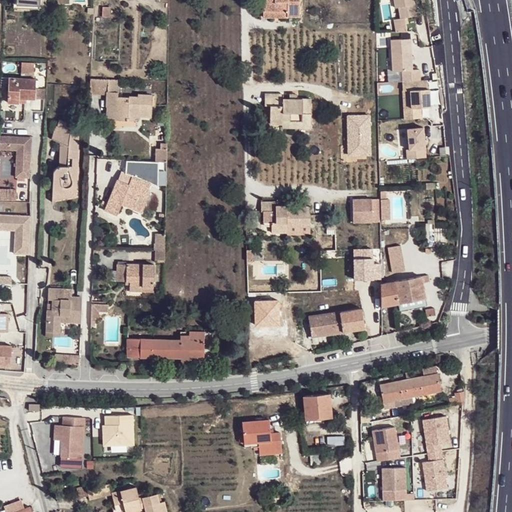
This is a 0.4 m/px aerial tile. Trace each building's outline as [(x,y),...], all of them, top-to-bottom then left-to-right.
[(41,9),(41,0),(38,0),(38,5),(18,4),(17,0),(14,0),(14,7),(41,9)] [(263,0),(263,11),(287,11),(288,15),(299,15),(299,0),(263,0)] [(412,0),(393,0),(395,7),(398,6),(400,17),(415,14),(412,0)] [(410,34),(390,35),(392,70),(402,70),(412,69),(410,34)] [(35,64),(21,63),(21,78),(34,78),(35,64)] [(427,89),(427,80),(419,80),(419,69),(402,70),(402,89),(410,89),(411,107),(403,108),(404,118),(420,118),(419,107),(429,107),(428,89),(427,89)] [(7,102),(19,103),(19,98),(26,98),(35,99),(36,79),(9,77),(7,102)] [(90,86),(90,93),(106,94),(106,108),(107,108),(107,120),(135,121),(135,115),(151,116),(152,103),(145,103),(145,95),(137,95),(137,98),(117,97),(118,79),(91,78),(90,86)] [(44,89),(36,88),(35,99),(44,99),(44,89)] [(270,123),(282,123),(283,121),(300,121),(301,127),(310,128),(311,99),(283,99),(283,95),(265,95),(265,105),(270,106),(270,123)] [(371,114),(346,115),(347,156),(372,156),(371,114)] [(53,173),(53,192),(67,195),(68,188),(75,188),(76,172),(67,168),(68,159),(77,159),(79,129),(71,128),(66,123),(59,120),(58,126),(56,125),(52,139),(60,143),(59,166),(55,168),(54,170),(53,173)] [(407,158),(410,158),(425,157),(423,127),(408,128),(409,149),(406,149),(407,158)] [(30,139),(0,137),(0,151),(16,152),(15,179),(28,179),(30,139)] [(154,161),(166,161),(167,142),(159,142),(159,148),(154,147),(154,161)] [(67,168),(76,172),(76,171),(77,159),(68,159),(67,168)] [(123,199),(143,208),(150,193),(146,191),(150,183),(132,176),(129,184),(118,180),(105,210),(117,215),(121,204),(123,199)] [(67,195),(53,192),(53,201),(75,196),(75,188),(68,188),(67,195)] [(16,191),(0,190),(0,200),(16,201),(16,191)] [(386,190),(379,191),(380,219),(389,219),(388,198),(386,198),(386,190)] [(141,212),(143,208),(123,199),(121,204),(141,212)] [(371,199),(353,199),(353,222),(372,222),(371,199)] [(291,225),(309,226),(310,207),(292,206),(292,209),(286,208),(286,206),(279,206),(279,202),(261,202),(261,211),(275,212),(275,222),(271,221),(271,232),(286,232),(286,229),(286,221),(291,221),(291,225)] [(31,217),(0,215),(0,230),(16,231),(15,254),(29,255),(31,217)] [(335,219),(326,219),(327,229),(336,229),(335,219)] [(309,230),(309,226),(291,225),(291,221),(286,221),(286,229),(309,230)] [(165,242),(165,233),(157,233),(157,242),(165,242)] [(165,251),(165,242),(157,242),(154,242),(154,250),(165,251)] [(402,246),(388,247),(389,274),(404,273),(402,246)] [(374,250),(353,250),(353,281),(382,281),(382,264),(375,264),(374,250)] [(141,286),(141,292),(152,292),(153,265),(116,264),(116,282),(129,282),(129,286),(141,286)] [(381,293),(381,307),(423,298),(421,287),(429,285),(427,275),(419,277),(397,280),(396,277),(392,278),(392,281),(381,283),(381,290),(381,293)] [(80,326),(81,301),(62,299),(63,293),(47,292),(46,303),(51,303),(50,313),(45,313),(44,335),(58,335),(58,325),(80,326)] [(278,301),(254,302),(254,327),(279,326),(278,301)] [(91,303),(91,317),(96,317),(96,311),(108,312),(108,304),(91,303)] [(311,337),(377,326),(374,312),(366,313),(366,310),(362,311),(361,309),(308,317),(311,337)] [(426,317),(430,316),(435,312),(434,309),(426,310),(426,317)] [(8,315),(0,314),(0,332),(7,333),(8,315)] [(180,340),(127,339),(126,357),(180,358),(189,358),(203,359),(204,332),(180,331),(180,340)] [(0,351),(0,371),(10,372),(11,352),(0,351)] [(438,373),(380,385),(385,408),(398,406),(397,400),(441,390),(438,373)] [(455,393),(457,405),(467,404),(465,391),(455,393)] [(304,396),(306,418),(323,416),(331,416),(329,393),(304,396)] [(134,445),(132,416),(105,418),(105,427),(103,428),(104,448),(134,445)] [(447,417),(424,420),(429,454),(443,451),(442,444),(450,443),(447,417)] [(260,418),(242,419),(243,433),(242,433),(241,434),(240,435),(240,437),(240,438),(242,439),(244,440),(253,439),(254,444),(259,443),(259,451),(281,449),(280,430),(270,431),(269,423),(261,423),(260,418)] [(84,462),(84,422),(62,422),(62,430),(62,445),(63,462),(84,462)] [(397,426),(375,430),(380,460),(402,457),(397,426)] [(449,486),(443,451),(429,454),(430,459),(423,461),(427,489),(449,486)] [(321,453),(312,453),(313,464),(322,463),(321,453)] [(405,467),(382,468),(383,501),(415,500),(415,494),(406,494),(405,467)] [(112,492),(110,485),(103,486),(105,495),(112,494),(112,492)] [(105,495),(103,486),(93,489),(95,498),(105,495)] [(136,486),(112,492),(112,494),(117,511),(126,511),(145,507),(145,511),(167,511),(164,501),(160,502),(157,494),(139,498),(136,486)]
